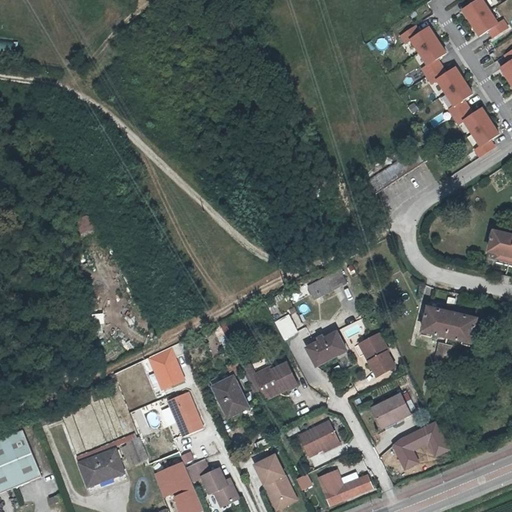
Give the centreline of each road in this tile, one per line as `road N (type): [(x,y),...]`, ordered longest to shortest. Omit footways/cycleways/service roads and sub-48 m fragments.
road 1 (track): [(409,226),(327,263),(274,260),(89,101),(0,75)]
road 2 (residential): [(511,293),(434,273),(421,265),(408,231),(425,201),(511,146)]
road 3 (residential): [(398,511),(345,410),(304,360),(300,340),(309,334)]
